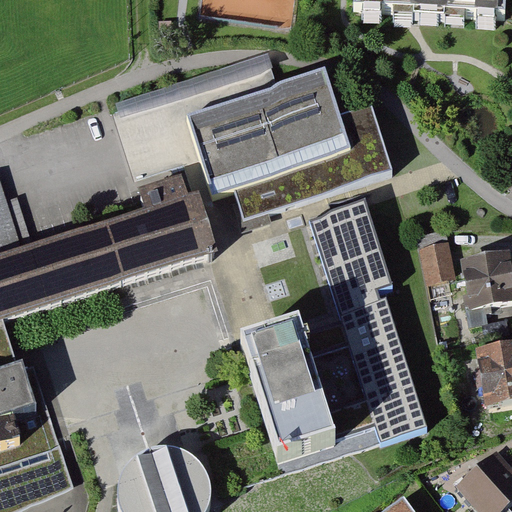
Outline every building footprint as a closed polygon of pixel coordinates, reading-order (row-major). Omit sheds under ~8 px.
[(504,0),(352,0),(352,18),(408,21),(503,26),(504,0)] [(243,226),(394,187),(376,118),(339,127),(327,78),(280,90),(273,62),(117,102),(122,120),(185,104),(212,208),(237,201),(243,226)] [(0,199),(0,511),(42,511),(83,499),(36,356),(20,362),(14,343),(216,277),(186,185),(138,201),(146,226),(22,267),(0,199)] [(360,209),(304,227),(336,328),(296,341),(295,335),(232,355),(271,477),(331,457),(328,446),(370,433),(377,454),(423,440),(378,300),(388,297),(360,209)] [(443,244),(415,250),(423,290),(451,284),(443,244)] [(500,257),(457,265),(468,321),(511,313),(500,257)] [(511,349),(471,357),(483,420),(511,414),(511,349)] [(200,471),(187,460),(171,455),(155,455),(140,461),(127,472),(119,487),(117,503),(118,511),(209,511),(211,501),(208,485),(200,471)] [(511,511),(511,475),(496,456),(455,491),(473,511),(511,511)]
